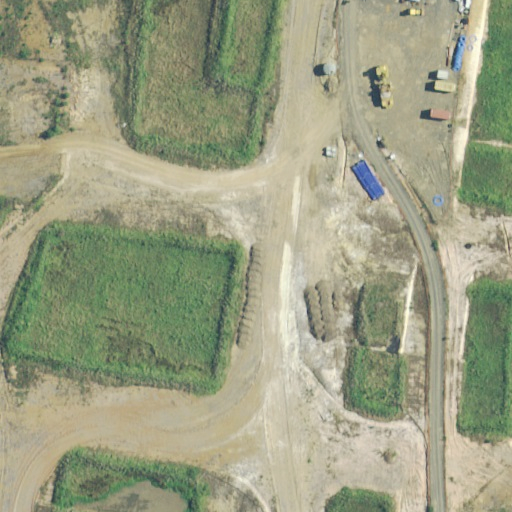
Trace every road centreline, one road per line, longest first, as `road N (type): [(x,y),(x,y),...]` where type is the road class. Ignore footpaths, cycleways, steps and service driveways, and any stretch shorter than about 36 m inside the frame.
road 1 (unknown): [(0,155),(291,212),(511,242)]
road 2 (tertiary): [(279,511),(275,421),(308,0)]
road 3 (tertiary): [(342,0),(313,511)]
road 4 (unknown): [(511,478),(17,371)]
road 5 (unknown): [(52,163),(74,0)]
